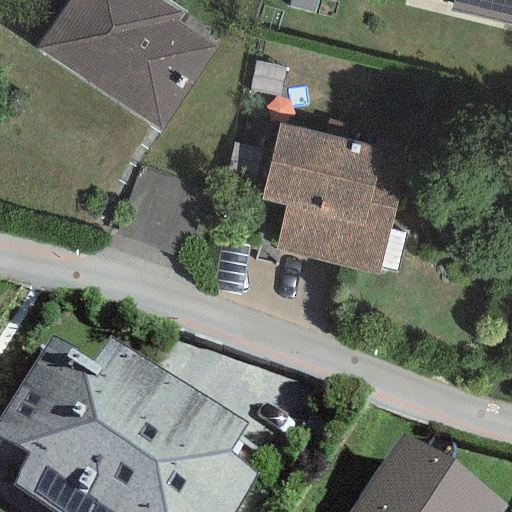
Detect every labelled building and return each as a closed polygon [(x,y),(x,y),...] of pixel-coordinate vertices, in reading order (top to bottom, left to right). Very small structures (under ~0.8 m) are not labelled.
[(239,57),(155,0),(92,0),(54,56),(182,141),(239,57)] [(511,0),(451,0),(448,16),(511,30),(511,0)] [(409,160),(275,131),(259,206),(282,211),(272,258),(382,282),(409,160)] [(110,397),(74,373),(0,481),(0,502),(14,511),(277,511),(300,480),(132,365),(110,397)] [(476,511),(402,461),(366,511),(476,511)]
